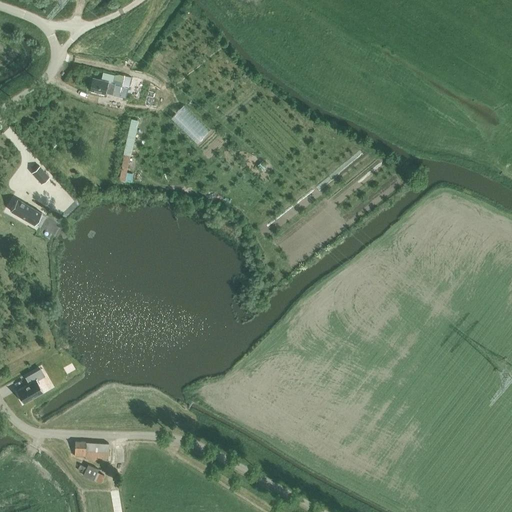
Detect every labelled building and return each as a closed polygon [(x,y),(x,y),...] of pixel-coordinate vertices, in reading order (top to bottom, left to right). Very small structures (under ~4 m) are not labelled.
[(164,59),(172,65),(177,58),(169,52),(164,59)] [(114,79),(113,84),(115,84),(113,94),(126,97),(131,77),(124,75),(124,76),(123,82),(114,79)] [(113,94),(115,84),(113,84),(109,83),(109,82),(93,78),(91,89),(106,93),(106,92),(113,94)] [(172,117),(198,143),(211,130),(185,104),(172,117)] [(134,151),(138,119),(131,119),(128,150),(134,151)] [(39,166),(31,172),(41,183),(49,177),(39,166)] [(17,198),(10,211),(35,225),(41,213),(17,198)] [(29,383),(16,391),(23,403),(43,391),(36,380),(44,376),(40,369),(25,377),(29,383)] [(75,441),(74,456),(85,456),(85,458),(107,460),(108,451),(108,445),(108,443),(107,443),(86,441),(75,441)] [(151,468),(151,445),(143,445),(142,468),(151,468)] [(80,464),(77,470),(83,473),(82,475),(100,483),(104,475),(97,471),(98,468),(88,464),(86,467),(80,464)]
